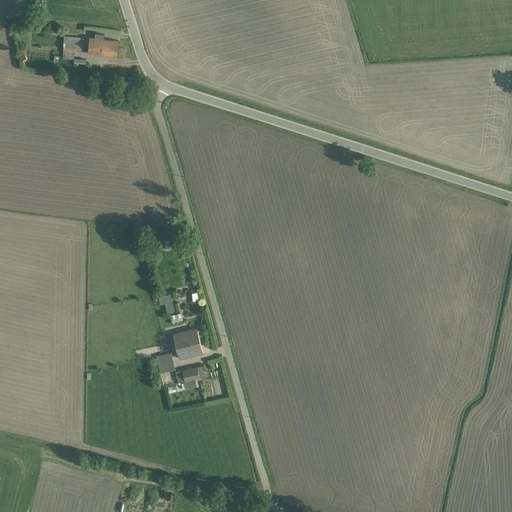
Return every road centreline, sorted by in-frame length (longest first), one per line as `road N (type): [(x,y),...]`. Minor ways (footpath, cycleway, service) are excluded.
road 1 (unclassified): [(273,507),(157,107),(159,84)]
road 2 (unclassified): [(511,198),(159,84)]
